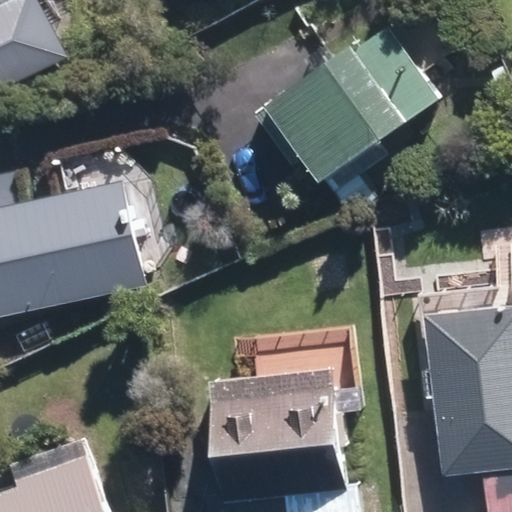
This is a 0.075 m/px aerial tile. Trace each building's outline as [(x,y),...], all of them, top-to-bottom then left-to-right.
[(0,81),(62,51),(36,0),(0,17),(0,81)] [(390,24),(280,100),(328,169),(438,92),(390,24)] [(0,308),(137,281),(118,185),(23,205),(17,175),(0,178),(0,308)] [(511,311),(442,317),(454,463),(491,460),(495,506),(511,504),(511,311)] [(334,376),(222,386),(232,491),(343,481),(334,376)] [(97,511),(80,466),(0,495),(0,511),(97,511)] [(360,511),(358,488),(294,494),(296,511),(360,511)]
